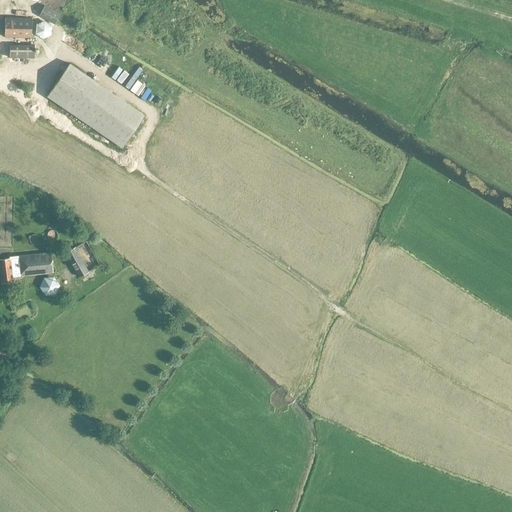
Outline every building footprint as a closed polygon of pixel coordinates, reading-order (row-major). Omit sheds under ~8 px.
[(60,13),(44,4),(38,16),(54,24),(60,13)] [(4,36),(31,37),(31,18),(5,17),(4,36)] [(35,41),(51,41),(51,27),(36,26),(35,41)] [(12,57),(34,57),(34,44),(12,44),(12,57)] [(22,62),(23,80),(44,79),(44,61),(22,62)] [(69,65),(48,95),(123,146),(140,122),(78,80),(82,74),(69,65)] [(34,235),(30,240),(35,244),(39,239),(34,235)] [(74,247),(65,252),(78,276),(88,271),(74,247)] [(52,272),(50,252),(10,256),(10,258),(0,259),(0,275),(1,282),(13,281),(13,279),(15,278),(15,276),(52,272)] [(44,299),(60,293),(53,277),(38,284),(44,299)]
